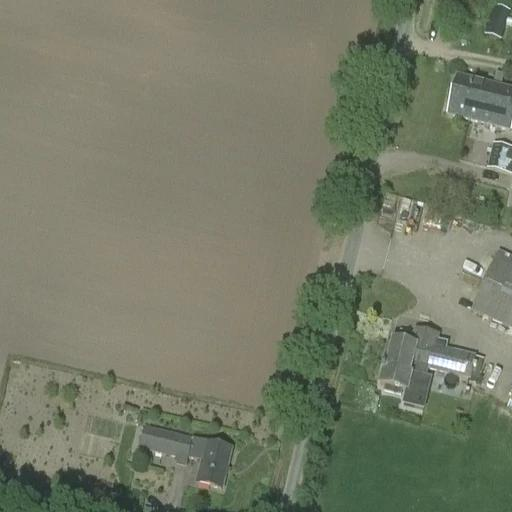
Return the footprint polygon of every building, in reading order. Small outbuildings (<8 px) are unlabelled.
[(510,14),(493,8),(484,37),(500,43),(510,14)] [(492,89),(488,88),(457,80),(448,118),(509,134),(511,122),(511,93),(500,91),(503,78),(496,76),(492,89)] [(511,178),(511,152),(493,147),(486,172),(511,178)] [(511,394),(511,260),(498,254),(471,314),(511,333),(511,389),(510,394),(511,394)] [(469,381),(474,360),(414,345),(413,349),(393,345),(386,373),(384,372),(380,387),(406,394),(410,377),(408,377),(410,367),(469,381)] [(187,464),(192,441),(143,430),(139,452),(187,464)] [(221,493),(231,453),(192,443),(188,461),(202,465),(197,487),(221,493)]
